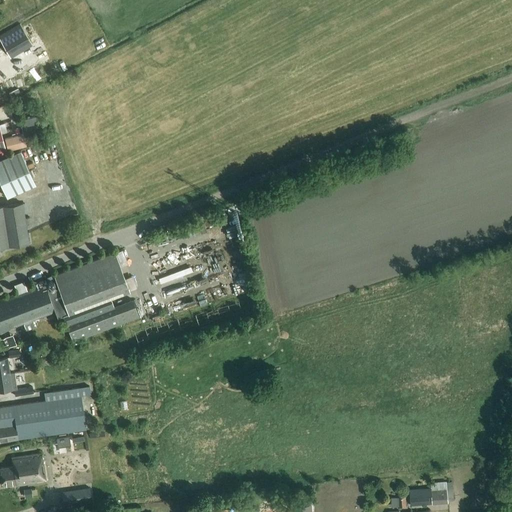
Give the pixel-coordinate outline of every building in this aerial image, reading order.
[(20,24),(0,36),(0,39),(6,49),(27,36),(20,24)] [(63,100),(92,87),(85,70),(55,83),(63,100)] [(0,81),(0,91),(9,90),(7,80),(0,81)] [(9,93),(12,100),(21,96),(18,89),(9,93)] [(23,134),(5,139),(8,151),(26,146),(23,134)] [(20,151),(0,159),(0,182),(7,198),(36,185),(20,151)] [(0,247),(29,243),(26,227),(25,218),(23,203),(0,206),(0,247)] [(234,244),(236,257),(245,255),(243,243),(234,244)] [(32,321),(51,314),(55,312),(57,318),(63,316),(74,344),(140,319),(132,299),(114,306),(110,297),(129,290),(114,252),(54,275),(59,287),(48,292),(45,283),(0,300),(0,333),(23,324),(26,331),(35,327),(32,321)] [(0,340),(3,347),(9,345),(7,338),(0,340)] [(0,358),(0,375),(8,374),(5,358),(0,358)] [(0,391),(11,390),(13,390),(14,396),(32,393),(31,387),(16,389),(13,374),(8,374),(0,375),(0,391)] [(89,386),(52,392),(44,393),(45,401),(0,407),(0,441),(86,429),(81,396),(91,394),(89,386)] [(64,443),(88,440),(87,434),(63,437),(64,443)] [(14,487),(16,487),(46,483),(42,454),(11,458),(12,467),(0,468),(0,471),(2,487),(14,485),(14,487)] [(446,482),(430,483),(432,504),(432,505),(448,504),(448,502),(454,501),(452,482),(446,483),(446,482)] [(89,488),(62,492),(64,504),(91,501),(89,488)] [(432,504),(430,488),(411,490),(411,505),(432,504)] [(31,489),(24,490),(25,497),(32,496),(31,489)] [(406,497),(393,498),(394,508),(406,507),(406,497)]
